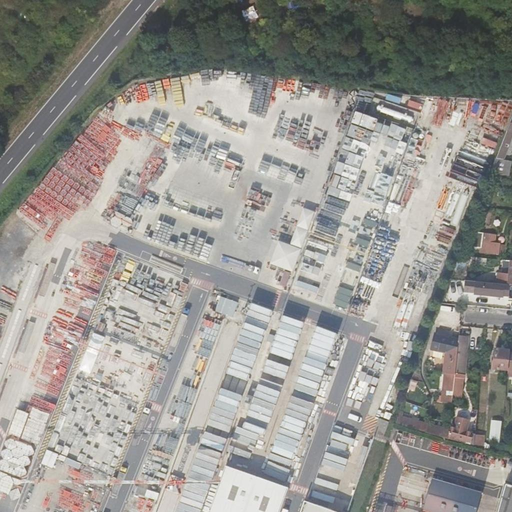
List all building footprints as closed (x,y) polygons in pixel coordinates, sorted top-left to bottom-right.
[(511,116),(496,159),(501,159),(511,131),(511,116)] [(511,160),(501,159),(496,159),(494,175),(510,176),(511,160)] [(497,244),(492,244),(493,235),(483,235),(483,243),(479,243),(478,253),(496,254),(497,244)] [(279,240),(271,263),(294,271),(302,248),(279,240)] [(309,246),(297,283),(308,286),(320,250),(309,246)] [(431,297),(443,267),(422,259),(411,289),(431,297)] [(511,285),(474,282),(473,293),(511,296),(511,285)] [(335,347),(339,333),(311,325),(307,339),(335,347)] [(445,352),(442,371),(454,373),(458,343),(447,341),(448,332),(438,330),(437,334),(434,334),(430,348),(445,352)] [(463,375),(468,336),(459,335),(458,343),(454,373),(463,375)] [(304,344),(300,357),(329,367),(333,354),(304,344)] [(349,393),(373,402),(390,355),(366,347),(349,393)] [(495,352),(493,370),(508,372),(508,369),(510,355),(510,353),(495,352)] [(425,433),(427,425),(397,416),(394,424),(425,433)] [(455,432),(448,431),(447,439),(462,443),(462,441),(470,442),(471,433),(465,432),(466,421),(457,419),(455,432)] [(489,441),(500,442),(502,421),(492,419),(489,441)] [(448,431),(427,425),(425,433),(447,439),(448,431)] [(328,458),(348,463),(354,433),(335,429),(328,458)] [(475,435),(474,446),(482,449),(483,436),(475,435)] [(322,465),(320,476),(341,481),(343,469),(322,465)] [(229,471),(213,511),(285,511),(292,495),(229,471)] [(433,478),(422,511),(477,511),(484,493),(433,478)] [(511,511),(511,487),(507,486),(499,511),(511,511)]
